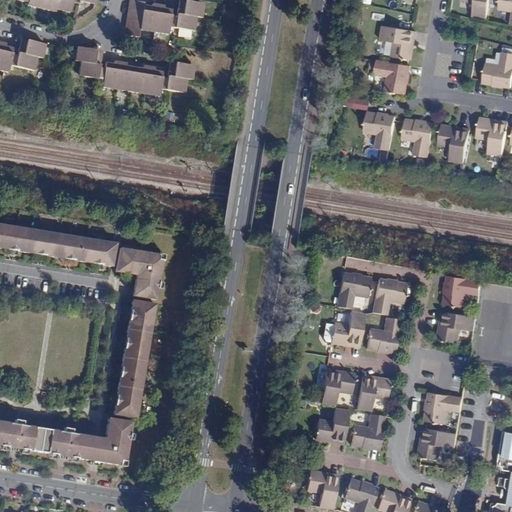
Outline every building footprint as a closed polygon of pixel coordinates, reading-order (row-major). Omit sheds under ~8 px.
[(86,0),(87,0),(94,1),(94,0),(21,0),(21,1),(27,3),(27,6),(33,8),(34,4),(50,8),(49,11),(56,13),(57,9),(63,11),(63,8),(70,10),(72,3),(79,4),(79,1),(86,3),(86,0)] [(198,18),(200,4),(183,1),(181,8),(178,8),(176,16),(171,16),(172,10),(164,8),(164,5),(152,3),(151,6),(143,5),(144,2),(128,0),(123,35),(138,38),(139,31),(146,32),(146,28),(162,31),(161,35),(168,36),(169,28),(191,32),(192,24),(195,25),(196,18),(198,18)] [(487,20),(490,0),(460,0),(460,2),(474,4),(472,17),(487,20)] [(511,0),(500,0),(498,11),(511,13),(510,26),(511,25),(511,0)] [(391,57),(409,60),(411,60),(413,49),(410,49),(413,31),(412,31),(382,26),(379,41),(385,42),(393,43),(391,57)] [(190,38),(191,32),(178,30),(177,37),(190,38)] [(38,58),(41,44),(24,40),(22,47),(19,46),(16,55),(12,54),(13,48),(5,46),(6,43),(0,41),(0,67),(1,68),(0,72),(7,73),(9,66),(30,71),(31,64),(35,64),(37,58),(38,58)] [(393,43),(385,42),(383,55),(391,57),(393,43)] [(159,90),(180,93),(181,86),(185,87),(187,79),(188,80),(191,66),(173,63),(172,70),(168,69),(166,78),(161,77),(162,72),(153,71),(154,68),(142,66),(141,69),(125,66),(126,63),(114,61),(113,65),(105,63),(104,69),(98,68),(100,59),(97,58),(98,51),(80,48),(77,62),(80,63),(78,69),(81,70),(80,76),(102,81),(100,88),(106,89),(107,85),(123,88),(123,92),(136,94),(136,90),(152,93),(151,97),(158,98),(159,90)] [(511,85),(511,83),(511,53),(501,52),(499,65),(486,63),(483,81),(483,83),(493,85),(493,82),(505,84),(505,87),(511,88),(511,85)] [(385,91),(387,91),(391,92),(391,93),(395,94),(396,93),(406,94),(407,84),(404,84),(406,73),(409,74),(410,66),(408,65),(377,60),(374,76),(387,78),(385,91)] [(348,98),(347,107),(369,111),(370,101),(348,98)] [(376,148),(391,151),(396,120),(397,117),(389,116),(389,119),(378,118),(379,114),(369,112),(365,133),(379,136),(376,148)] [(407,119),(407,122),(404,140),(417,142),(415,155),(430,158),(435,127),(435,124),(429,123),(428,126),(417,124),(418,121),(407,119)] [(479,127),(478,135),(477,139),(491,141),(489,155),(504,157),(509,126),(509,123),(499,121),(498,125),(480,122),(479,127)] [(460,131),(443,128),(439,146),(454,149),(451,162),(466,164),(471,134),(471,130),(461,128),(460,131)] [(98,265),(102,265),(111,267),(114,248),(115,244),(86,239),(57,235),(29,230),(1,226),(0,225),(0,248),(7,250),(10,250),(14,251),(17,251),(35,254),(39,255),(42,255),(46,256),(63,259),(67,259),(70,260),(74,261),(91,263),(95,264),(98,265)] [(119,273),(125,274),(136,275),(132,296),(155,300),(157,289),(157,288),(158,283),(162,261),(157,260),(158,256),(119,249),(115,272),(119,273)] [(342,274),(337,307),(351,310),(354,297),(367,299),(370,281),(370,279),(362,277),(360,277),(359,280),(348,279),(349,275),(342,274)] [(449,275),(448,282),(451,283),(449,294),(446,293),(444,304),(447,304),(464,307),(467,294),(480,297),(483,281),(449,275)] [(378,280),(377,283),(372,313),(387,316),(390,303),(403,305),(406,287),(406,285),(399,283),(396,283),(395,286),(384,284),(385,281),(378,280)] [(116,402),(115,406),(113,415),(132,418),(136,418),(140,392),(145,363),(150,336),(155,305),(132,301),(131,310),(130,314),(130,317),(129,321),(126,338),(125,342),(125,345),(124,349),(121,367),(121,371),(120,374),(120,378),(117,395),(116,399),(116,402)] [(365,315),(350,312),(348,326),(334,323),(331,343),(343,345),(343,343),(359,346),(360,344),(365,315)] [(474,332),(477,317),(447,312),(444,329),(440,328),(438,340),(441,340),(458,343),(461,330),(474,332)] [(370,329),(367,345),(366,349),(377,351),(377,348),(387,350),(387,352),(395,354),(400,321),(400,320),(386,318),(383,331),(370,329)] [(326,374),(321,404),(335,406),(337,393),(351,395),(354,379),(355,375),(343,373),(342,377),(326,374)] [(378,383),(361,380),(357,410),(371,412),(373,399),(387,401),(390,385),(391,381),(379,379),(378,383)] [(461,413),(463,398),(430,392),(429,399),(432,400),(430,412),(427,411),(425,421),(428,421),(445,424),(448,411),(461,413)] [(349,411),(334,409),(332,422),(319,420),(315,440),(327,442),(327,439),(344,442),(344,441),(349,411)] [(354,425),(351,442),(351,446),(361,447),(362,445),(372,447),(372,449),(379,450),(384,417),(370,414),(367,428),(354,425)] [(128,440),(129,434),(131,423),(108,419),(105,435),(105,439),(95,438),(70,434),(65,433),(20,426),(15,425),(0,422),(0,445),(1,446),(7,447),(10,448),(10,451),(18,452),(18,449),(21,450),(27,450),(50,454),(56,455),(60,456),(59,459),(67,460),(68,457),(71,458),(77,458),(92,461),(101,462),(103,463),(118,465),(119,465),(120,461),(125,462),(127,445),(128,440)] [(442,447),(455,449),(458,434),(427,429),(424,447),(421,446),(420,450),(419,457),(422,457),(440,460),(442,447)] [(320,495),(318,508),(333,510),(338,479),(322,476),(322,474),(316,473),(310,472),(307,493),(320,495)] [(357,504),(354,511),(369,511),(378,489),(371,487),(370,489),(360,486),(361,483),(355,481),(351,480),(344,500),(357,504)] [(407,511),(410,503),(394,498),(395,495),(384,491),(377,511),(379,511),(407,511)] [(394,498),(410,503),(411,500),(402,497),(395,495),(394,498)] [(435,511),(428,509),(428,506),(417,502),(413,511),(435,511)]
